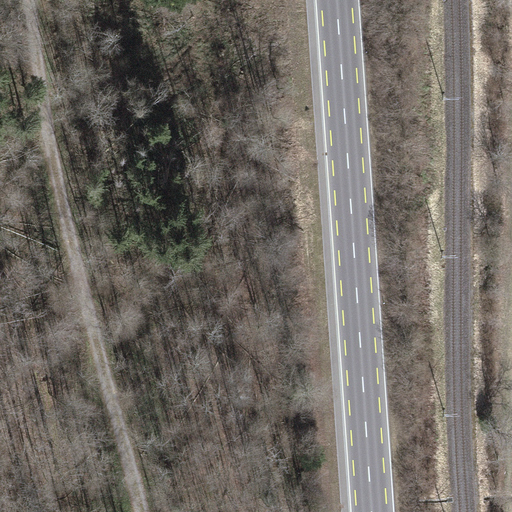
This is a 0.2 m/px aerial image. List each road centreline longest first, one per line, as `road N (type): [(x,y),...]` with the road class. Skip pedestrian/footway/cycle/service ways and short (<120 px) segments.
road 1 (track): [(144,511),(46,0)]
road 2 (primary): [(372,511),(337,0)]
